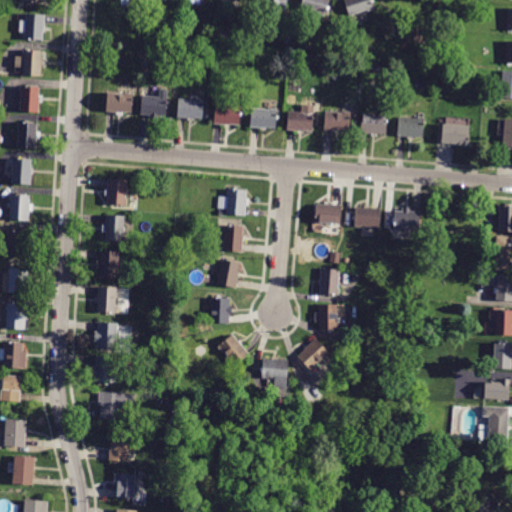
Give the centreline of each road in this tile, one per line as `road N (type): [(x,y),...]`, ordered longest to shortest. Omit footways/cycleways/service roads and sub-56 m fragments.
road 1 (residential): [(80,511),(57,381),(81,0)]
road 2 (residential): [(511,184),(72,147)]
road 3 (residential): [(275,313),(288,165)]
